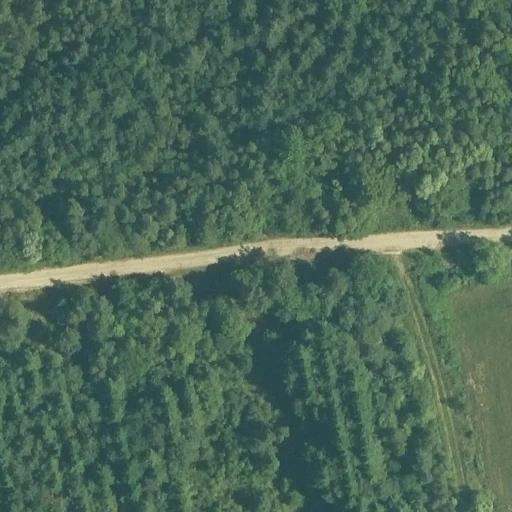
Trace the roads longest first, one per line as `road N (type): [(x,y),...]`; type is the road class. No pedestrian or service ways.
road 1 (track): [(0,275),(511,233)]
road 2 (track): [(452,511),(394,242)]
